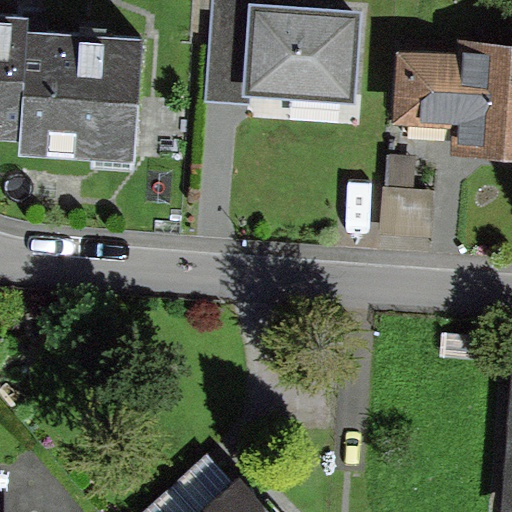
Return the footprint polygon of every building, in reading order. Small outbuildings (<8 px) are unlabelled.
[(143,24),(25,18),(26,0),(22,0),(0,0),(0,123),(18,125),(17,142),(136,149),(143,24)] [(250,98),(251,87),(355,92),(360,0),(358,0),(210,0),(205,95),(250,98)] [(511,146),(511,31),(455,30),(455,44),(396,42),(393,117),(404,118),(404,132),(451,134),(451,144),(511,146)] [(433,184),(381,182),(378,230),(430,233),(433,184)] [(511,511),(511,365),(501,511),(511,511)] [(282,511),(240,464),(186,511),(282,511)]
